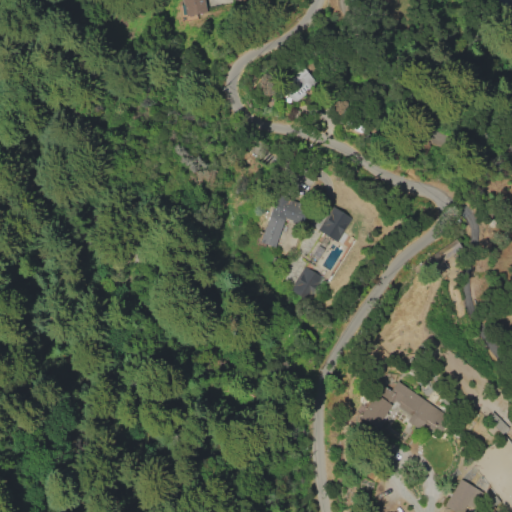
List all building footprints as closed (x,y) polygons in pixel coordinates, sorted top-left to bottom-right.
[(204,2),(203,0),(180,0),(181,5),(178,5),(179,16),(205,12),(204,2)] [(293,102),(315,84),(302,67),(279,85),(293,102)] [(283,217),(301,223),(307,204),(274,194),(259,242),(274,247),(283,217)] [(338,241),(350,216),(330,207),(318,232),(338,241)] [(289,292),(307,301),(320,275),(303,266),(289,292)] [(380,384),(359,417),(375,427),(391,404),(436,434),(448,416),(396,381),(390,390),(380,384)] [(461,511),(464,511),(474,486),(456,479),(446,506),(461,511)]
